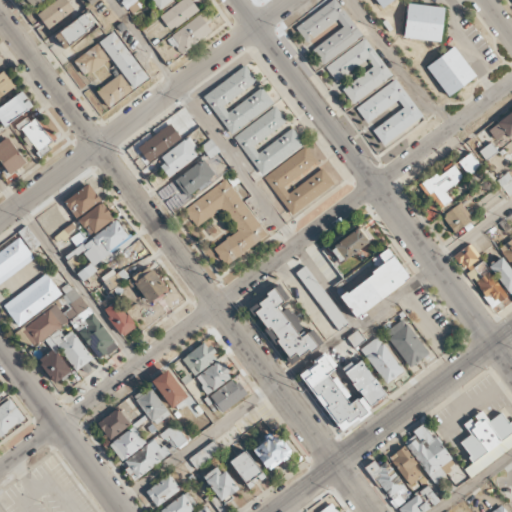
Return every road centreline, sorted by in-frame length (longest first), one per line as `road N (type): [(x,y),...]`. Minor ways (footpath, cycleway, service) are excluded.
road 1 (residential): [(0,469),(511,81)]
road 2 (residential): [(373,511),(0,16)]
road 3 (residential): [(511,367),(235,0)]
road 4 (residential): [(0,221),(291,0)]
road 5 (primary): [(511,332),(273,511)]
road 6 (residential): [(0,346),(123,511)]
